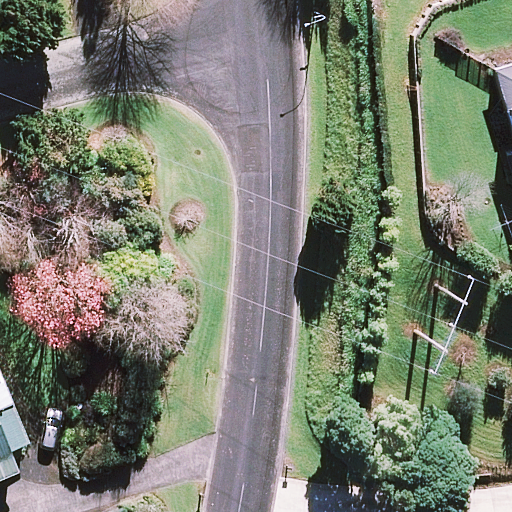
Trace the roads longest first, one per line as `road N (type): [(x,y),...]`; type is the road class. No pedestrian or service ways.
road 1 (residential): [(240,511),(265,304),(263,37)]
road 2 (residential): [(0,96),(173,51),(263,37)]
